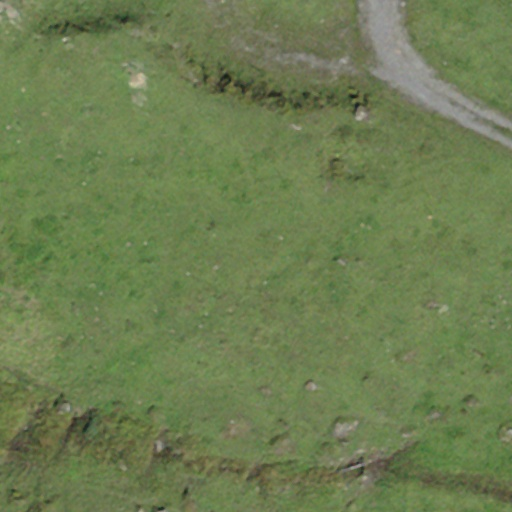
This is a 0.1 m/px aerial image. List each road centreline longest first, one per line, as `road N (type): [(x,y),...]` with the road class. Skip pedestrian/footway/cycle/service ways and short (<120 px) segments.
road 1 (track): [(398,73),(263,51),(210,0)]
road 2 (track): [(511,132),(398,73),(379,34),(380,0)]
